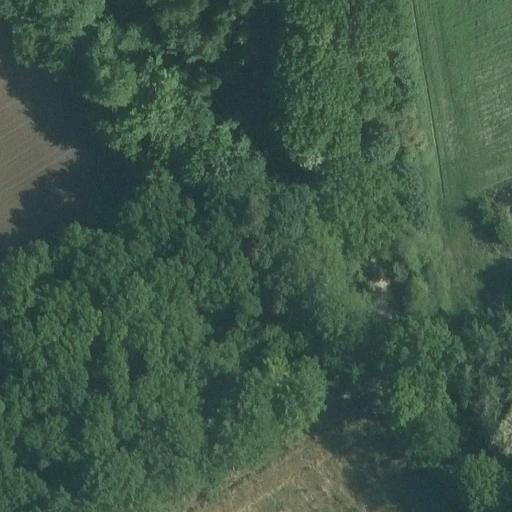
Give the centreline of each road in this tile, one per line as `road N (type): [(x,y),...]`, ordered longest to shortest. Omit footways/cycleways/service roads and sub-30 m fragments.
road 1 (track): [(50,0),(377,370)]
road 2 (unclassified): [(377,370),(373,212),(347,0)]
